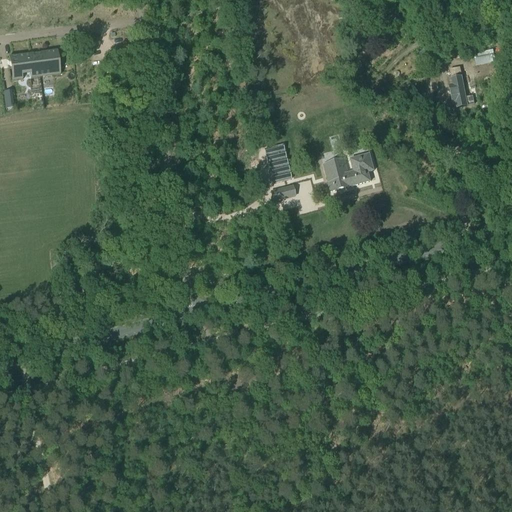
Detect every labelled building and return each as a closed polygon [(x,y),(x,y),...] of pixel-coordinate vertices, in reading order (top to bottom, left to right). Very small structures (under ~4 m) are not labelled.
[(55,51),(47,52),(15,57),(8,58),(10,68),(12,82),(58,75),(56,59),(55,51)] [(453,86),(450,87),(453,103),(456,102),(457,108),(467,106),(460,69),(450,71),(453,86)] [(3,92),(5,110),(13,108),(11,91),(3,92)] [(324,165),(331,192),(371,182),(368,173),(374,171),(370,155),(351,160),(354,172),(347,174),(344,160),(324,165)] [(295,199),(292,189),(272,193),(274,204),(295,199)]
